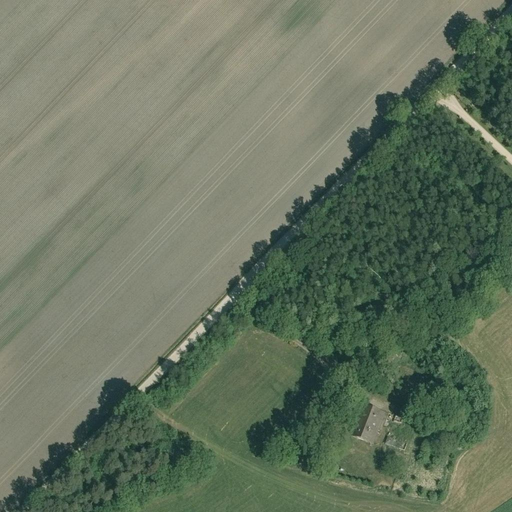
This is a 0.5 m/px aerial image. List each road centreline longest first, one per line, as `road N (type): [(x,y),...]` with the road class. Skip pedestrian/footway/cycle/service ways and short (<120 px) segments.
road 1 (track): [(241,289),(511,10)]
road 2 (unclassified): [(24,511),(241,289)]
road 3 (track): [(241,289),(379,404)]
